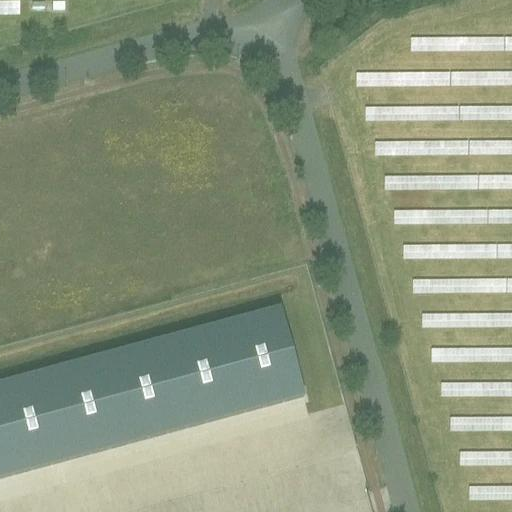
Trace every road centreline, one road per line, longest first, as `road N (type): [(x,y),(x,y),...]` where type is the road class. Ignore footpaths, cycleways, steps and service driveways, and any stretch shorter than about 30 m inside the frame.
road 1 (unclassified): [(408,511),(300,119),(247,22)]
road 2 (unclassified): [(247,22),(0,91)]
